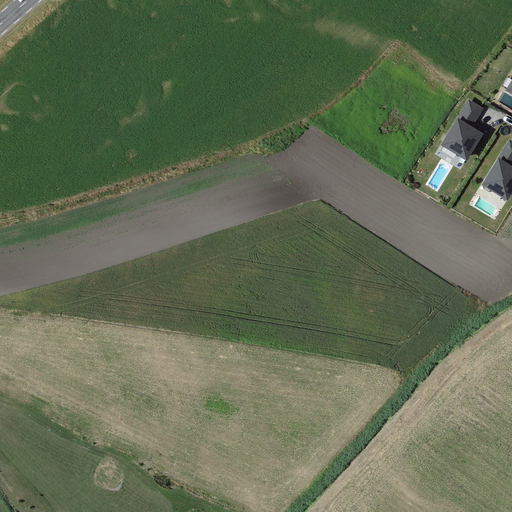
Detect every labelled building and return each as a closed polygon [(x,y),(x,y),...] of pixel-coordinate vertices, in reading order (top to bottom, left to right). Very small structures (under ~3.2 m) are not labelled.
[(482,107),(471,101),(468,105),(479,111),(482,107)] [(462,116),(473,122),(476,117),(479,111),(468,105),(462,116)] [(473,122),(462,116),(446,143),(468,156),(482,132),(474,127),(471,126),(473,122)] [(511,146),(507,143),(501,155),(511,161),(511,160),(511,146)] [(511,161),(501,155),(485,181),(507,194),(511,185),(511,165),(510,164),(511,161)]
